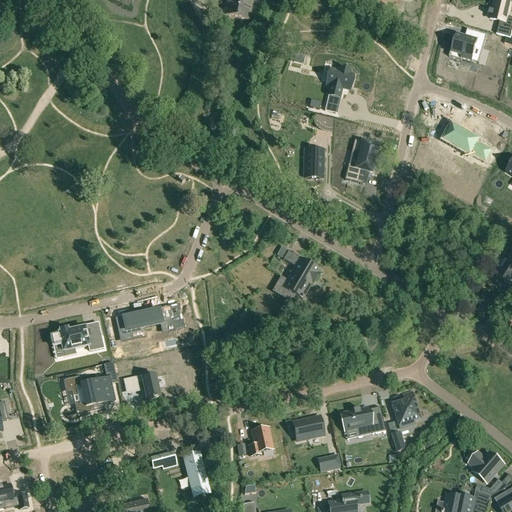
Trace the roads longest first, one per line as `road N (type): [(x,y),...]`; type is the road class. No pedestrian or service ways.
road 1 (residential): [(416,370),(39,453)]
road 2 (residential): [(222,182),(183,281),(169,290),(0,322)]
road 3 (residential): [(55,4),(140,124),(222,182)]
road 4 (residential): [(371,268),(418,87)]
road 5 (residential): [(222,182),(371,268)]
road 6 (residential): [(416,370),(511,451)]
